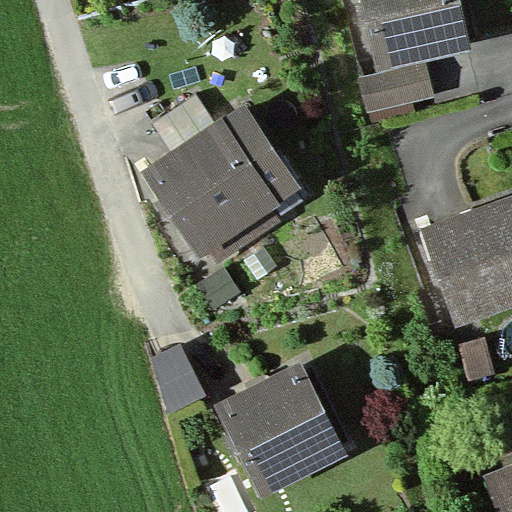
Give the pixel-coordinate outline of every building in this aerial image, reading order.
[(468,35),(459,0),(362,0),(376,57),(468,35)] [(424,56),(359,74),(368,106),(432,89),(424,56)] [(243,93),(145,161),(201,241),(299,173),(243,93)] [(511,294),(511,186),(429,214),(462,311),(511,294)] [(186,340),(150,351),(168,406),(206,389),(186,340)] [(300,350),(214,396),(260,483),(346,437),(300,350)] [(511,511),(511,454),(488,464),(506,511),(511,511)]
